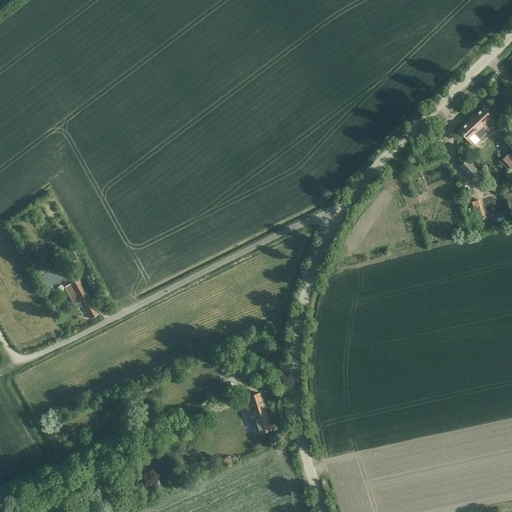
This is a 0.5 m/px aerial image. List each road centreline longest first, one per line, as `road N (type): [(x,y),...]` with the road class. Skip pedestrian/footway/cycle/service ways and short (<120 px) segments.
road 1 (unclassified): [(27,359),(338,210)]
road 2 (unclassified): [(322,511),(294,401),(293,361),(301,303),(338,210)]
road 3 (unclassified): [(338,210),(511,30)]
